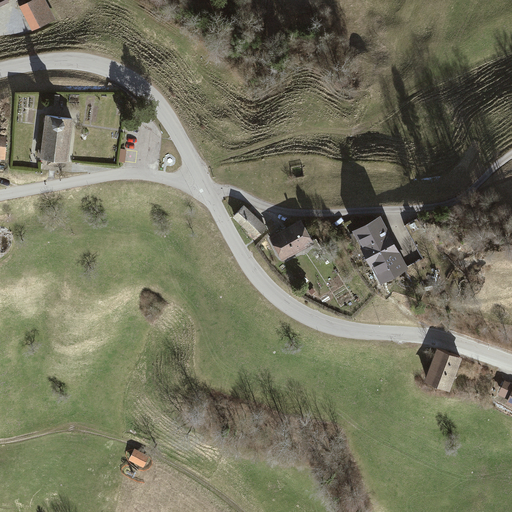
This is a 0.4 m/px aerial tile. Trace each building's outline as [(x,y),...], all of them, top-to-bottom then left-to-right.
[(47,0),(33,0),(20,7),(27,19),(33,32),(57,20),(47,0)] [(60,95),(51,94),(50,105),(59,106),(60,95)] [(72,118),(47,115),(42,156),(48,156),(47,162),(53,162),(59,163),(60,159),(66,159),(72,118)] [(265,225),(243,203),(231,215),(254,237),(265,225)] [(350,226),(360,244),(387,230),(387,228),(378,212),(350,226)] [(283,226),(267,235),(280,258),(313,241),(300,217),(283,226)] [(360,244),(369,262),(397,248),(390,236),(387,230),(360,244)] [(369,262),(379,280),(406,266),(398,250),(397,248),(369,262)] [(444,350),(434,347),(422,376),(447,387),(459,357),(444,350)] [(511,382),(504,379),(498,392),(507,397),(506,400),(511,403),(511,382)] [(149,454),(134,447),(128,458),(143,465),(149,454)]
